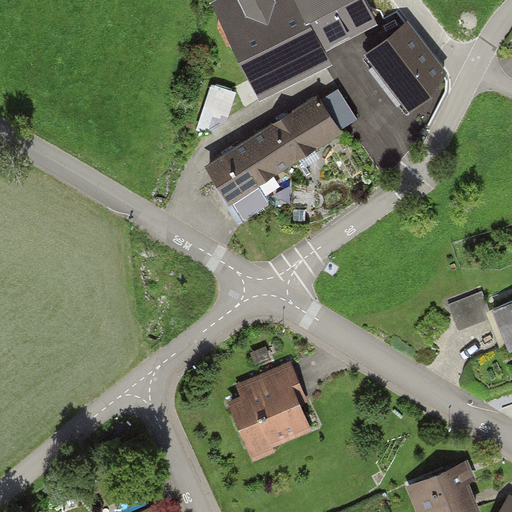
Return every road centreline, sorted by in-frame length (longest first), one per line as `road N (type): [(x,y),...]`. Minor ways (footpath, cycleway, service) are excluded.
road 1 (residential): [(264,287),(406,190),(475,70)]
road 2 (residential): [(264,287),(511,436)]
road 3 (unclassified): [(0,132),(171,233)]
road 4 (residential): [(0,496),(115,401),(142,389)]
road 5 (residential): [(142,389),(264,287)]
road 6 (residential): [(201,511),(142,389)]
